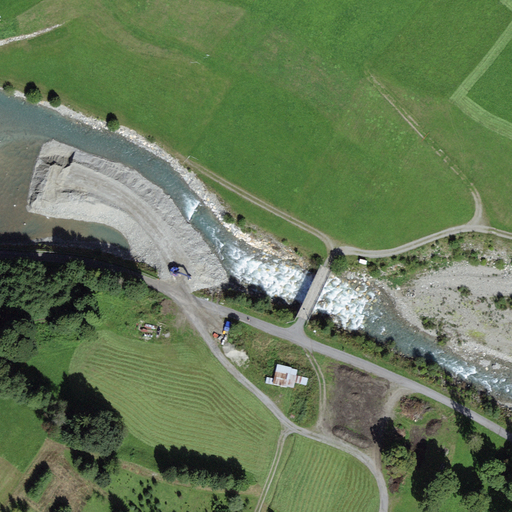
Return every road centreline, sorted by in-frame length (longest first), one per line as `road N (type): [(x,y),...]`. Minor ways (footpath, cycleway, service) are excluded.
road 1 (track): [(383,511),(375,469),(288,426),(172,293)]
road 2 (track): [(293,338),(511,442)]
road 3 (track): [(335,244),(400,252),(450,231),(511,237)]
road 4 (track): [(0,256),(105,265),(172,293)]
road 5 (track): [(172,293),(293,338)]
